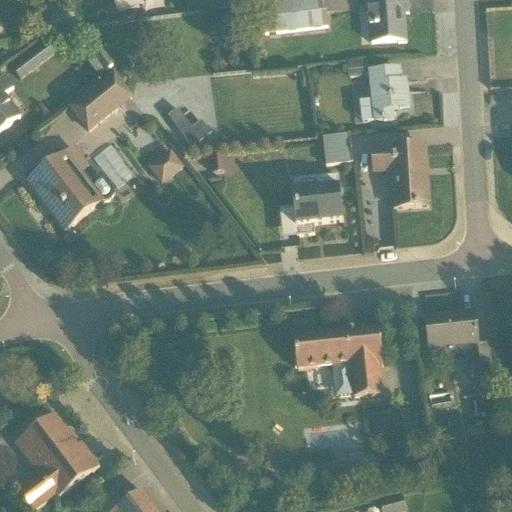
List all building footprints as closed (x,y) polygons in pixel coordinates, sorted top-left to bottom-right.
[(114,0),(118,16),(144,10),(141,0),(142,0),(114,0)] [(355,0),(345,0),(270,12),(275,40),(331,31),(329,20),(358,15),(355,0)] [(407,3),(367,5),(370,49),(404,47),(402,19),(408,19),(407,3)] [(59,55),(50,44),(12,74),(21,84),(59,55)] [(113,68),(97,47),(83,59),(99,79),(113,68)] [(399,87),(398,74),(367,76),(370,105),(359,106),(360,127),(392,124),(391,113),(406,112),(405,86),(399,87)] [(113,76),(67,111),(88,137),(133,102),(113,76)] [(6,78),(0,82),(0,137),(22,120),(5,98),(15,90),(6,78)] [(348,139),(323,142),(325,168),(350,166),(348,139)] [(112,148),(91,166),(116,195),(137,177),(112,148)] [(62,163),(31,188),(67,232),(111,196),(74,152),(62,163)] [(390,178),(392,214),(428,212),(425,152),(370,155),(371,179),(390,178)] [(170,158),(149,171),(161,188),(181,174),(170,158)] [(341,226),(337,191),(291,195),(295,239),(315,237),(314,229),(341,226)] [(489,348),(476,349),(472,316),(426,321),(430,355),(446,353),(447,365),(470,362),(475,405),(465,406),(467,419),(481,418),(480,409),(496,407),(489,348)] [(377,332),(294,340),(297,376),(332,373),(335,402),(383,398),(377,332)] [(56,504),(96,473),(55,419),(16,449),(37,475),(15,492),(30,511),(37,511),(54,500),(56,504)] [(152,511),(139,494),(114,511),(152,511)] [(405,511),(402,498),(379,504),(380,511),(405,511)]
